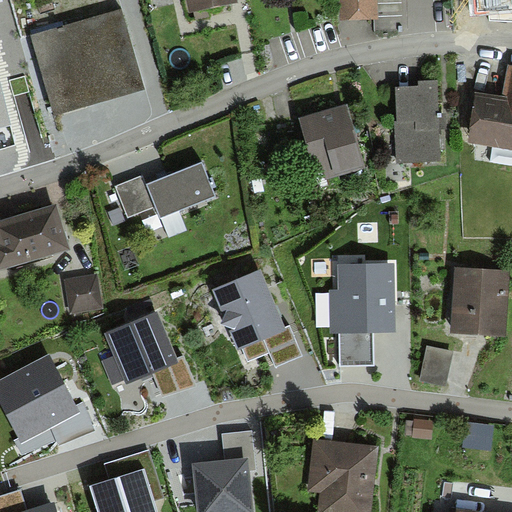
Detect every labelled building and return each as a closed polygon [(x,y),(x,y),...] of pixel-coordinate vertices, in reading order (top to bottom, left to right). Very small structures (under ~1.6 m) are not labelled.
[(184,0),(189,17),(236,5),(235,0),(184,0)] [(336,0),(337,22),(381,21),(380,0),(336,0)] [(511,0),(478,0),(480,12),(489,12),(490,20),(511,20),(511,0)] [(30,38),(55,116),(144,88),(120,10),(30,38)] [(511,70),(506,70),(501,100),(476,96),(468,143),(511,150),(511,70)] [(26,75),(10,80),(14,96),(31,92),(26,75)] [(0,81),(0,128),(11,126),(0,82),(0,81)] [(435,89),(394,91),(397,163),(437,162),(435,89)] [(345,109),(299,120),(312,175),(359,164),(345,109)] [(202,164),(146,187),(142,177),(116,187),(128,217),(155,207),(159,217),(214,195),(202,164)] [(0,274),(69,253),(54,206),(0,222),(0,274)] [(396,334),(394,267),(338,268),(339,295),(332,295),(333,334),(340,333),(341,368),(374,367),(373,335),(396,334)] [(453,339),(505,339),(505,273),(453,273),(453,339)] [(66,280),(70,308),(101,304),(97,276),(66,280)] [(282,333),(260,276),(215,294),(239,354),(246,351),(249,360),(272,351),(277,363),(298,355),(289,331),(282,333)] [(178,359),(159,313),(109,334),(129,382),(154,371),(164,395),(194,382),(184,357),(178,359)] [(444,385),(452,353),(429,348),(421,379),(444,385)] [(83,404),(72,409),(47,362),(0,386),(0,392),(24,437),(42,427),(48,424),(59,443),(93,425),(83,404)] [(321,511),(369,511),(376,452),(316,446),(312,491),(324,492),(321,511)] [(252,511),(247,465),(196,471),(199,511),(252,511)] [(153,511),(143,477),(94,492),(100,511),(153,511)] [(0,511),(57,511),(54,501),(25,511),(19,492),(0,498),(0,511)]
